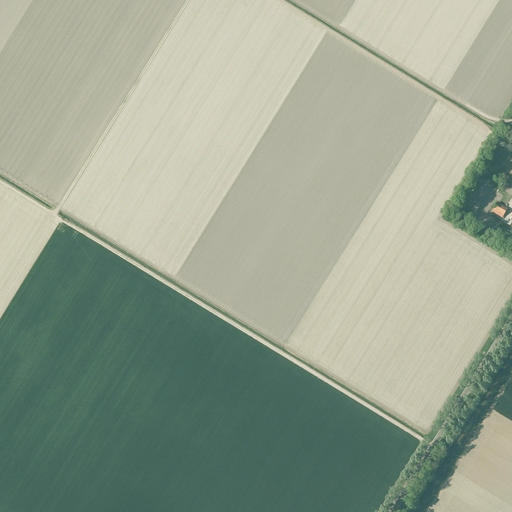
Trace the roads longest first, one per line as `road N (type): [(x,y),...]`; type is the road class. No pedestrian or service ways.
road 1 (unknown): [(55,215),(433,445)]
road 2 (unclassified): [(392,511),(511,319)]
